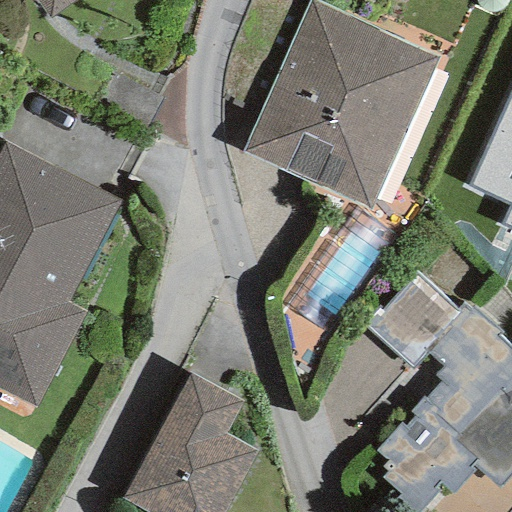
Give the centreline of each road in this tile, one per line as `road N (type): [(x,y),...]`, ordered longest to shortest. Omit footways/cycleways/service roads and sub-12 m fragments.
road 1 (residential): [(213,271),(202,106),(210,49),(229,0)]
road 2 (residential): [(213,271),(80,511)]
road 3 (residential): [(304,511),(213,271)]
